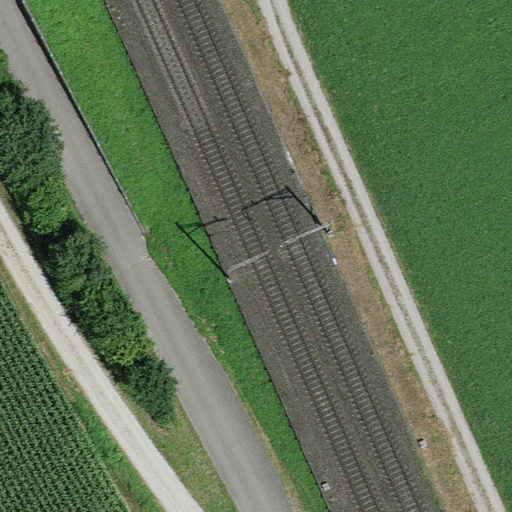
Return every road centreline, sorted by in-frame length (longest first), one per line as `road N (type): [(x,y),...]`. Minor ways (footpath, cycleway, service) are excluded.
road 1 (track): [(0,9),(250,511)]
road 2 (track): [(263,0),(491,511)]
road 3 (track): [(0,237),(134,457),(178,511)]
